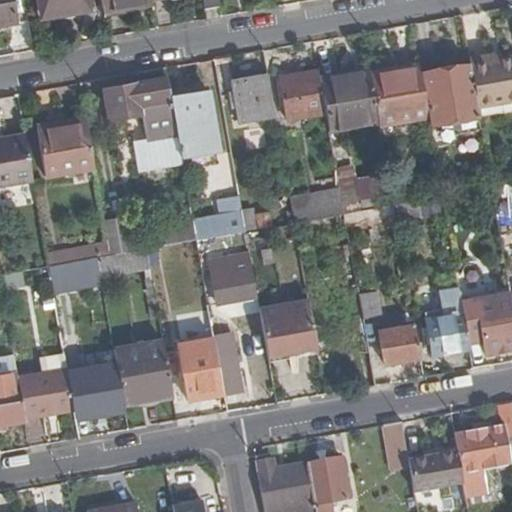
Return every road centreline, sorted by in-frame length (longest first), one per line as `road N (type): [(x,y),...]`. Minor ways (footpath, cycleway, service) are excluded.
road 1 (residential): [(0,81),(447,0)]
road 2 (residential): [(511,385),(230,435)]
road 3 (residential): [(230,435),(0,475)]
